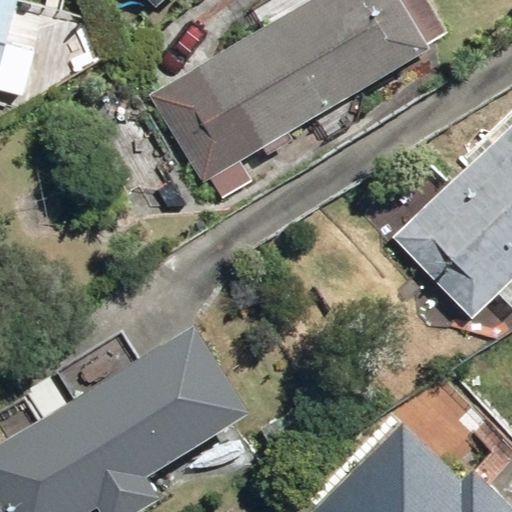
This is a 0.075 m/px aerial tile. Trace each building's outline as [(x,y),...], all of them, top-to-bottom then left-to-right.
[(0,0),(0,97),(19,102),(32,54),(0,45),(0,37),(9,0),(0,0)] [(145,0),(158,13),(171,0),(145,0)] [(388,0),(383,3),(380,0),(306,0),(153,95),(220,203),(250,184),(237,163),(257,151),(262,158),(287,142),(284,136),(446,36),(423,0),(388,0)] [(511,107),(386,238),(470,319),(491,297),(508,314),(511,310),(511,107)] [(250,434),(175,330),(134,360),(114,332),(47,380),(66,407),(0,449),(0,511),(86,511),(88,511),(134,511),(152,500),(142,486),(213,435),(225,452),(250,434)] [(456,487),(397,429),(314,511),(506,511),(468,474),(456,487)]
